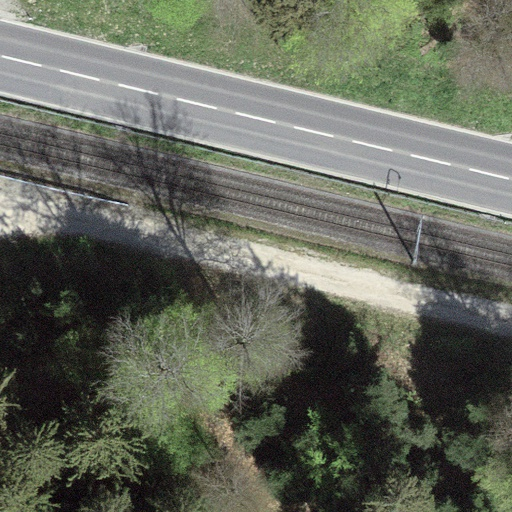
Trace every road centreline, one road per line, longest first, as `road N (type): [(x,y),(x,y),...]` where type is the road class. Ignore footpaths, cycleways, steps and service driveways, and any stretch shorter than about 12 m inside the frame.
road 1 (track): [(0,197),(511,326)]
road 2 (secondary): [(0,54),(511,181)]
